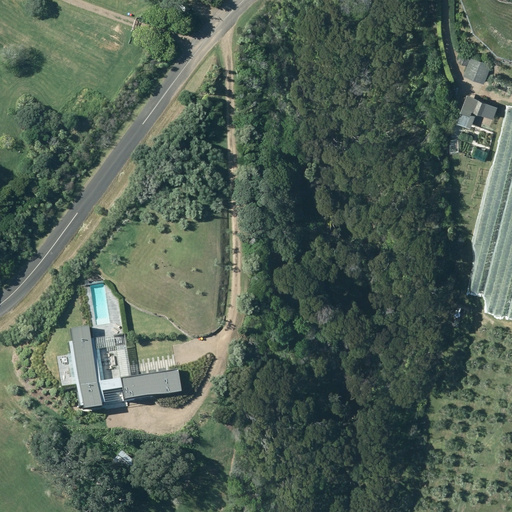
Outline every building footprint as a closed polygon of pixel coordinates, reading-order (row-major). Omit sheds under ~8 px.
[(483,80),(490,63),(469,55),(469,57),(459,53),(457,59),(466,62),(462,72),(483,80)] [(498,106),(468,95),(458,124),(472,129),(477,113),(494,120),(498,106)] [(461,138),(450,138),(450,153),(461,153),(461,138)] [(490,148),(479,144),(474,158),(485,161),(490,148)] [(89,325),(70,328),(83,408),(102,405),(89,325)] [(125,400),(181,391),(177,367),(121,376),(125,400)] [(137,465),(121,451),(113,461),(129,475),(137,465)]
